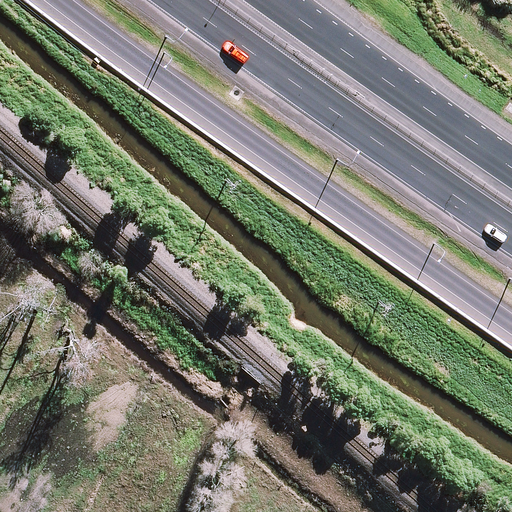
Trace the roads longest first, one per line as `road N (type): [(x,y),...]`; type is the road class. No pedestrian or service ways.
road 1 (motorway): [(511,323),(61,0)]
road 2 (motorway): [(511,227),(184,0)]
road 3 (motorway): [(300,0),(511,146)]
